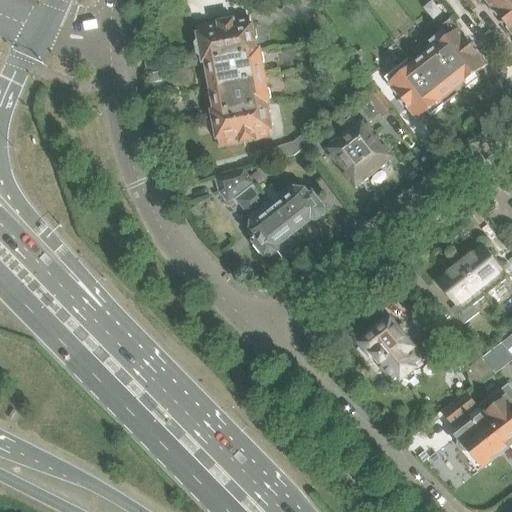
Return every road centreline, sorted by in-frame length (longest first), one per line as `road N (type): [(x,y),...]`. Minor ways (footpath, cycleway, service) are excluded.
road 1 (residential): [(260,336),(175,251),(147,205),(122,128),(110,32)]
road 2 (tertiary): [(99,321),(81,271),(17,198),(2,153),(5,114),(47,26)]
road 3 (primary): [(0,279),(228,511)]
road 4 (residential): [(260,336),(511,137)]
road 5 (primary): [(285,511),(99,321)]
road 6 (residential): [(443,511),(260,336)]
road 7 (primary): [(139,511),(0,440)]
road 8 (primary): [(99,321),(0,223)]
